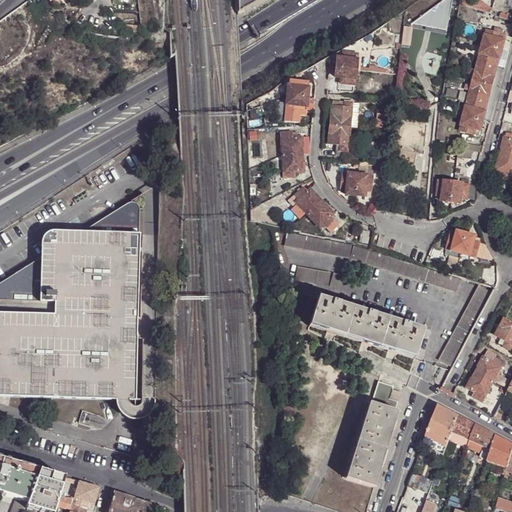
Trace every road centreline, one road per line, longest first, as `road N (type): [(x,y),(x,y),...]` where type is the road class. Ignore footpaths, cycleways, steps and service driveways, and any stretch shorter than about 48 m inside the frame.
road 1 (residential): [(322,70),(313,155),(328,195),(373,223),(423,236),(478,209)]
road 2 (residential): [(382,511),(423,389),(511,437)]
road 3 (secondary): [(299,0),(102,115)]
road 4 (secondary): [(169,106),(352,0)]
road 5 (tertiary): [(0,216),(169,106)]
road 6 (secondary): [(0,196),(169,106)]
road 7 (residential): [(511,63),(478,209)]
road 8 (residential): [(450,385),(511,261)]
road 9 (secondary): [(102,115),(0,181)]
